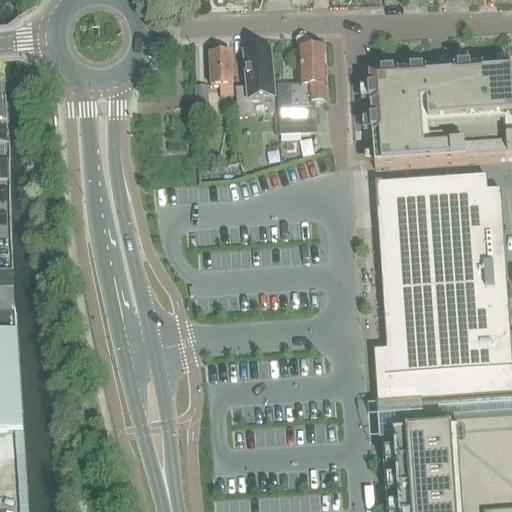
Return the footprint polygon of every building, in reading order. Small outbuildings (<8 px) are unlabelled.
[(278,89),(280,138),(317,137),(315,106),(327,106),(324,52),(313,52),(311,50),(305,50),(303,53),(299,53),(301,88),(278,89)] [(270,54),(244,57),(247,91),(235,92),(237,117),(251,116),(250,104),(274,102),(273,92),(270,54)] [(220,89),(220,99),(234,98),(232,56),(210,57),(211,89),(220,89)] [(428,75),(368,79),(370,106),(375,172),(420,168),(511,161),(511,77),(511,70),(428,75)] [(195,89),(196,109),(208,108),(207,88),(195,89)] [(8,167),(0,167),(0,181),(8,181),(8,167)] [(476,206),(377,213),(377,215),(378,228),(379,234),(387,355),(391,407),(475,401),(475,402),(511,399),(511,356),(511,337),(501,194),(488,195),(487,181),(474,181),(476,206)] [(0,315),(14,315),(12,274),(0,274),(0,315)] [(265,311),(285,310),(285,298),(265,298),(265,311)] [(0,435),(23,434),(16,314),(14,315),(0,315),(0,435)] [(378,408),(376,408),(377,420),(379,445),(382,444),(386,511),(511,511),(511,337),(511,356),(511,399),(475,402),(475,401),(391,407),(378,408)] [(340,351),(303,352),(303,367),(340,366),(340,351)] [(6,460),(7,495),(22,494),(21,459),(6,460)] [(345,476),(304,477),(305,493),(346,492),(345,476)]
